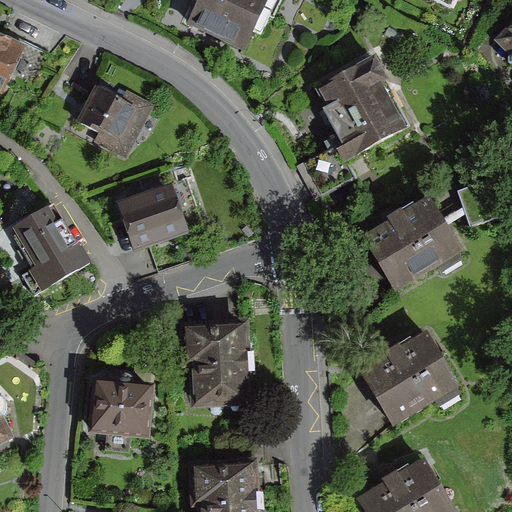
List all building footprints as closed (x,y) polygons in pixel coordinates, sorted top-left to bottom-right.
[(240,53),(263,0),(192,0),(180,26),(240,53)] [(511,77),(511,19),(483,47),(511,77)] [(1,38),(0,37),(0,91),(1,92),(23,49),(1,38)] [(411,134),(372,56),(306,88),(325,126),(345,167),(411,134)] [(101,72),(71,124),(121,152),(151,101),(101,72)] [(109,201),(127,252),(151,244),(183,232),(165,181),(109,201)] [(376,271),(394,301),(464,260),(426,195),(356,236),(376,271)] [(83,265),(52,204),(5,228),(36,289),(83,265)] [(242,408),(239,327),(182,329),(185,410),(242,408)] [(350,372),(387,434),(457,394),(421,331),(350,372)] [(148,385),(92,382),(91,404),(89,439),(144,442),(148,385)] [(0,451),(9,448),(0,427),(0,451)] [(354,497),(362,511),(449,511),(418,459),(354,497)] [(251,511),(250,465),(190,467),(191,511),(251,511)]
